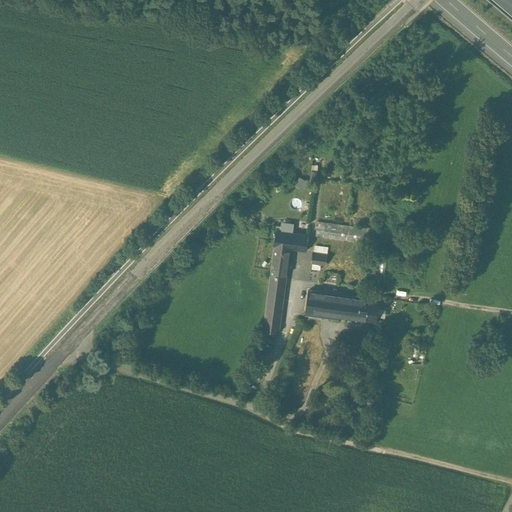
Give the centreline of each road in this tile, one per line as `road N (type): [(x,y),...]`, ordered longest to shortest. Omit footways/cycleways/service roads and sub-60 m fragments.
road 1 (secondary): [(0,421),(220,188),(416,0)]
road 2 (track): [(249,406),(292,429),(511,483)]
